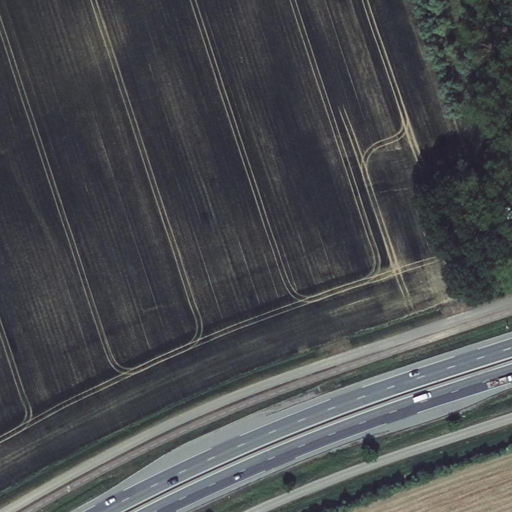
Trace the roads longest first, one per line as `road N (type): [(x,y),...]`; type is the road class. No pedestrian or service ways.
road 1 (trunk): [(511,347),(269,432),(100,511)]
road 2 (trunk): [(154,511),(326,436),(511,373)]
